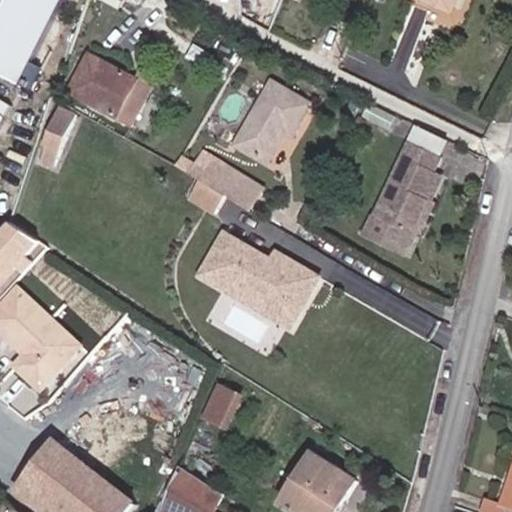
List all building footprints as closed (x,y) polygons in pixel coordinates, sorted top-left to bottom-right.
[(0,0),(0,78),(32,95),(80,0),(0,0)] [(152,0),(150,4),(159,8),(162,0),(152,0)] [(411,0),(447,13),(451,0),(411,0)] [(451,0),(447,13),(456,17),(462,0),(451,0)] [(164,92),(100,54),(78,98),(142,132),(164,92)] [(326,107),(278,82),(242,152),(277,174),(290,151),(299,155),(326,107)] [(33,167),(49,174),(73,118),(57,109),(37,153),(39,154),(33,167)] [(358,123),(383,136),(389,124),(364,112),(358,123)] [(428,178),(439,155),(408,140),(397,162),(428,178)] [(148,175),(156,161),(131,147),(124,161),(148,175)] [(428,178),(397,162),(363,234),(401,252),(415,224),(427,198),(420,195),(428,178)] [(220,197),(226,188),(192,170),(187,178),(220,197)] [(220,197),(254,217),(265,197),(232,178),(226,188),(220,197)] [(401,252),(405,254),(419,227),(415,224),(401,252)] [(1,248),(40,273),(53,248),(21,228),(1,248)] [(319,279),(277,256),(272,264),(224,237),(200,280),(241,302),(248,289),(277,305),(270,319),(291,330),(302,311),(299,309),(305,297),(308,299),(319,279)] [(0,262),(34,285),(40,273),(1,248),(0,249),(0,262)] [(93,347),(28,288),(0,318),(0,329),(32,359),(25,369),(53,393),(93,347)] [(219,423),(240,433),(254,401),(233,391),(219,423)] [(52,444),(14,493),(39,511),(129,511),(133,507),(52,444)] [(350,511),(369,483),(324,453),(290,502),(305,511),(350,511)] [(225,511),(232,500),(175,465),(156,511),(157,511),(225,511)] [(497,499),(492,511),(511,511),(511,480),(505,502),(497,499)] [(25,511),(11,501),(2,511),(25,511)]
